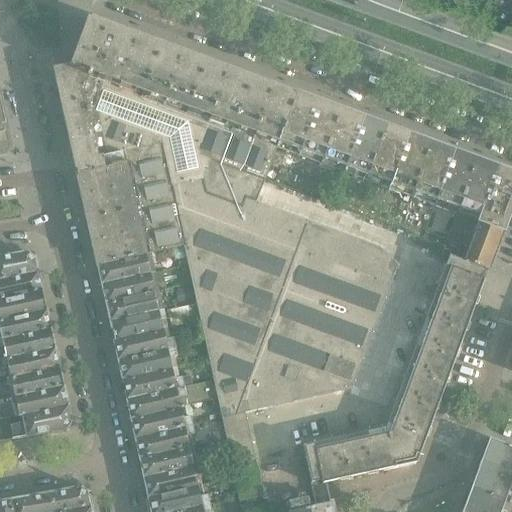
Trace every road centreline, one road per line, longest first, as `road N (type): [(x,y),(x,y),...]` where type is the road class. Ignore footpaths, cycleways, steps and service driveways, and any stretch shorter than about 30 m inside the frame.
road 1 (residential): [(125,0),(511,144)]
road 2 (primary): [(239,0),(511,102)]
road 3 (residential): [(108,458),(54,221)]
road 4 (residential): [(484,391),(449,476),(393,497),(381,511)]
road 5 (primary): [(511,54),(365,0)]
